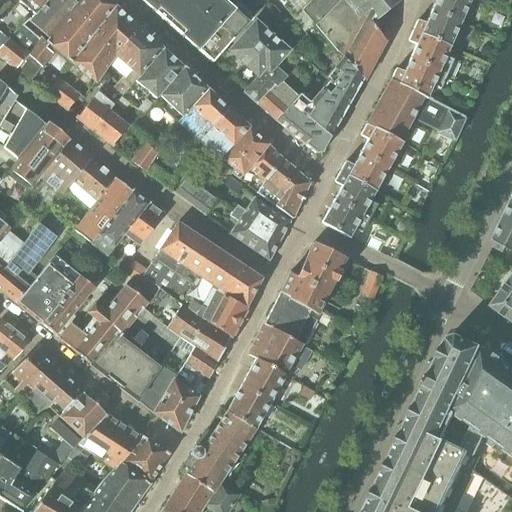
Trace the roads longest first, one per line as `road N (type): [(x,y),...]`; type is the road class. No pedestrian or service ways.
road 1 (residential): [(273,276),(135,179),(0,68)]
road 2 (residential): [(122,0),(327,174)]
road 3 (residential): [(340,511),(448,299)]
road 4 (residential): [(180,452),(0,307)]
road 5 (residential): [(273,276),(180,452)]
road 6 (residential): [(415,0),(327,174)]
road 7 (residential): [(448,299),(301,223)]
road 8 (residential): [(448,299),(511,171)]
